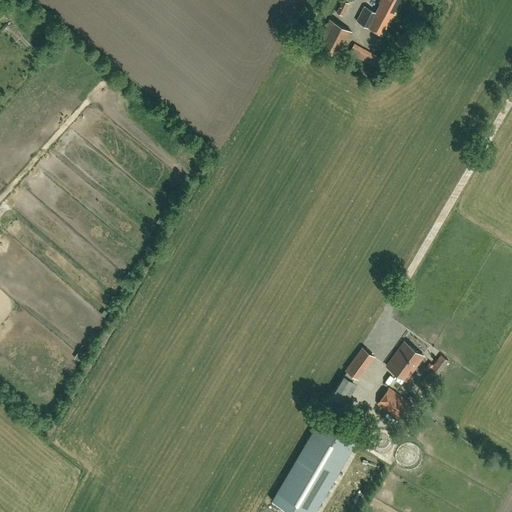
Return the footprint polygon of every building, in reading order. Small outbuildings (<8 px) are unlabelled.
[(342,16),(349,4),(342,0),(336,12),(342,16)] [(396,12),(402,0),(380,0),(379,3),(380,4),(375,12),(364,6),(356,21),(382,35),(395,11),(396,12)] [(338,56),(351,32),(329,20),(316,44),(338,56)] [(11,34),(16,29),(10,25),(6,30),(11,34)] [(356,55),(360,47),(354,43),(349,52),(356,55)] [(376,66),(380,58),(374,54),(369,63),(376,66)] [(405,380),(423,355),(404,342),(386,366),(405,380)] [(357,379),(373,357),(362,349),(346,371),(357,379)] [(437,377),(449,361),(440,355),(433,365),(429,362),(425,369),(437,377)] [(369,407),(379,390),(365,382),(355,399),(369,407)] [(399,420),(410,403),(389,388),(377,404),(399,420)] [(272,501),(291,511),(313,511),(359,435),(323,414),(272,501)]
